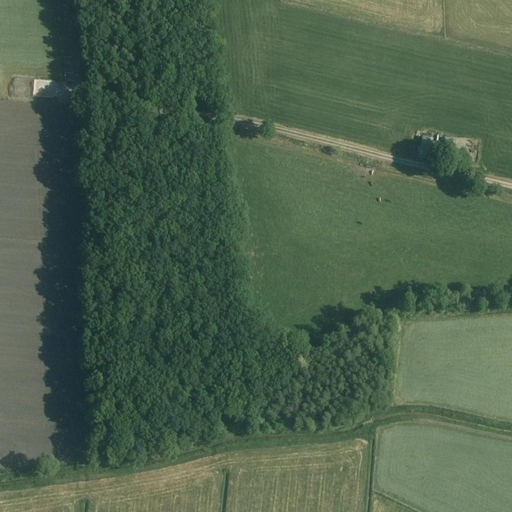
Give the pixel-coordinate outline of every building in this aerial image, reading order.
[(79,62),(69,62),(70,79),(79,78),(79,62)] [(43,99),(51,99),(51,89),(42,89),(43,99)] [(422,138),(418,159),(429,161),(433,140),(422,138)] [(444,148),(456,149),(457,139),(445,139),(444,148)] [(441,161),(457,162),(457,152),(441,151),(441,161)]
